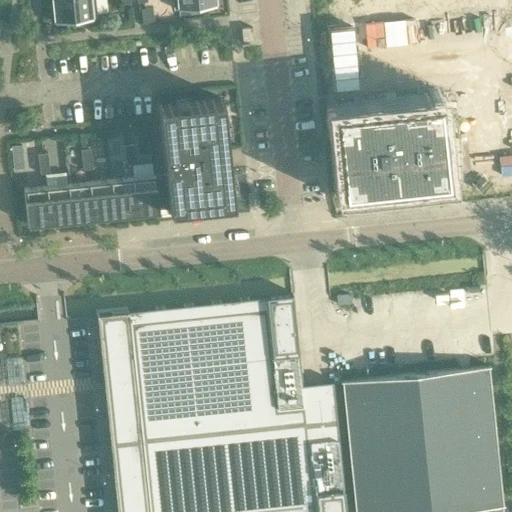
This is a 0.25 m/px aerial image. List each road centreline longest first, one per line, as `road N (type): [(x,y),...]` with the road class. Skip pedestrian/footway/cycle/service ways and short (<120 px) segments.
road 1 (residential): [(0,273),(295,243)]
road 2 (residential): [(295,243),(270,0)]
road 3 (residential): [(295,243),(511,223)]
road 4 (unknown): [(340,239),(324,96)]
